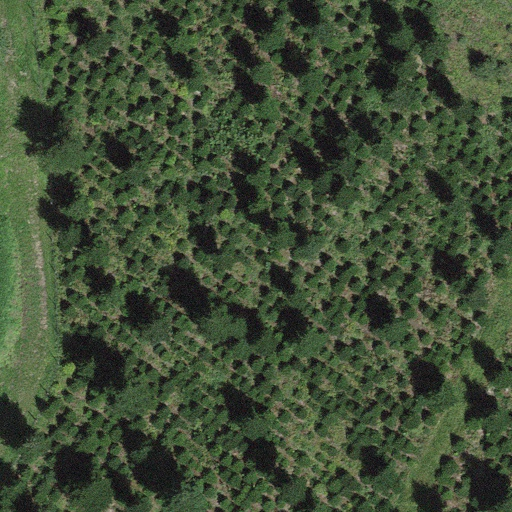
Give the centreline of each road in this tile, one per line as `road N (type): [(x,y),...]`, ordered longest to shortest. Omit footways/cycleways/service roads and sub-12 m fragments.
road 1 (track): [(11,0),(36,247),(25,376),(0,438)]
road 2 (track): [(511,304),(405,511)]
